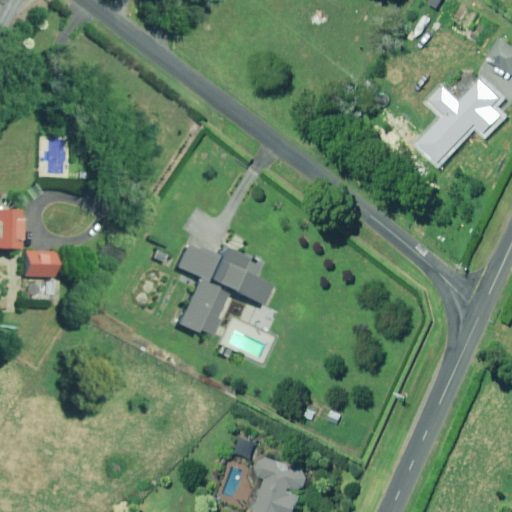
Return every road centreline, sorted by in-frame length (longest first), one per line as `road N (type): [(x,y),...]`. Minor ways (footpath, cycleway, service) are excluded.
road 1 (residential): [(481,310),(89,0)]
road 2 (residential): [(389,511),(481,310)]
